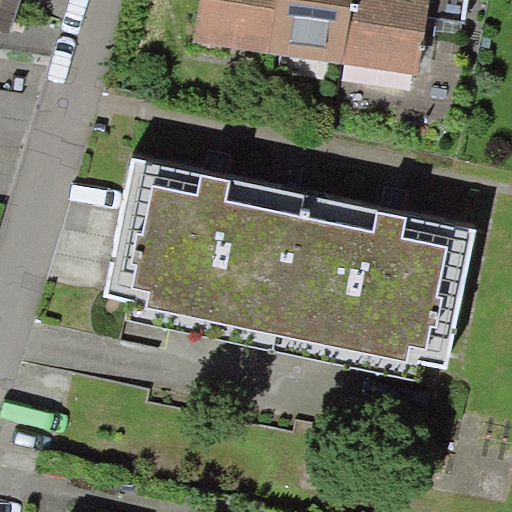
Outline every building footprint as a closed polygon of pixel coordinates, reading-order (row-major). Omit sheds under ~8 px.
[(0,0),(0,35),(10,0),(0,0)] [(269,0),(193,0),(187,44),(261,55),(269,0)] [(345,0),(269,0),(261,55),(335,66),(345,0)] [(345,0),(335,66),(355,69),(352,89),(406,97),(418,22),(458,29),(462,0),(345,0)] [(131,152),(103,288),(126,293),(123,309),(418,369),(421,353),(444,358),(472,222),(131,152)]
